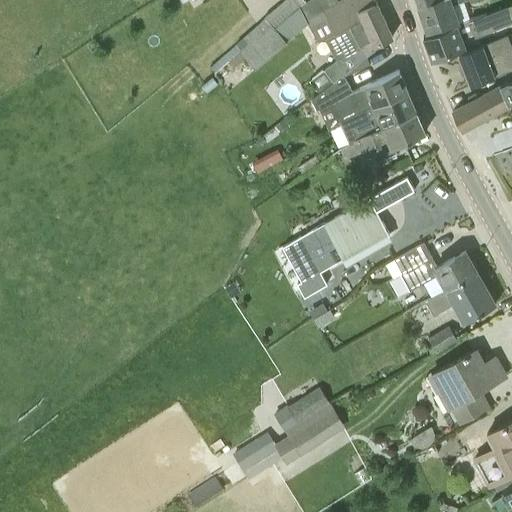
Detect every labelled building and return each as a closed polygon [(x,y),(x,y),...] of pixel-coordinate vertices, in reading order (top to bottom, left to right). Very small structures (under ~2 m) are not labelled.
[(308,22),(299,5),(306,1),(305,0),(284,0),(265,17),(243,36),(248,43),(241,49),(246,56),(256,66),(287,39),(308,22)] [(307,0),(306,1),(299,5),(308,22),(318,41),(324,37),(334,33),(334,32),(362,19),(359,12),(377,3),(377,2),(375,0),(340,0),(338,1),(336,3),(333,0),(331,2),(330,0),(307,0)] [(460,0),(435,0),(420,6),(430,33),(460,22),(454,4),(461,2),(460,0)] [(376,47),(375,44),(393,36),(377,3),(359,12),(362,19),(334,32),(334,33),(324,37),(337,59),(324,69),(333,81),(344,73),(367,55),(376,47)] [(432,60),(467,47),(463,37),(474,33),(475,36),(511,22),(511,19),(511,17),(511,16),(511,3),(460,22),(430,33),(423,36),(432,60)] [(511,45),(508,34),(459,53),(472,85),(511,67),(511,45)] [(241,49),(228,61),(234,67),(246,56),(241,49)] [(344,73),(345,75),(371,61),(367,55),(344,73)] [(399,70),(381,78),(353,90),(345,75),(344,73),(333,81),(334,81),(310,99),(318,112),(331,105),(338,120),(339,120),(408,90),(399,70)] [(511,79),(500,84),(501,87),(509,103),(511,101),(511,79)] [(510,105),(509,103),(501,87),(485,94),(477,98),(475,93),(468,97),(470,102),(452,111),(461,129),(510,105)] [(349,141),(416,109),(408,90),(339,120),(349,141)] [(394,145),(407,140),(426,132),(416,109),(349,141),(339,146),(345,158),(369,147),(375,161),(397,151),(394,145)] [(275,125),(280,131),(289,124),(284,118),(275,125)] [(312,156),(298,166),(303,173),(317,164),(312,156)] [(346,255),(371,242),(389,233),(376,210),(414,190),(407,177),(312,228),(282,244),(292,262),(295,261),(305,278),(298,282),(305,295),(327,282),(320,269),(346,255)] [(343,204),(339,198),(332,201),(336,208),(343,204)] [(426,300),(476,270),(465,250),(437,266),(424,242),(386,263),(393,277),(403,272),(411,288),(423,282),(431,296),(426,299),(426,300)] [(233,295),(258,280),(253,270),(228,285),(233,295)] [(464,322),(478,314),(496,304),(476,270),(426,300),(434,313),(453,303),(464,322)] [(320,313),(327,309),(324,302),(317,306),(320,313)] [(313,317),(318,326),(335,318),(330,308),(327,309),(320,313),(313,317)] [(449,325),(428,337),(436,351),(457,339),(449,325)] [(487,360),(483,363),(475,349),(428,375),(448,409),(452,407),(460,422),(486,406),(478,391),(505,376),(497,362),(490,366),(487,360)] [(276,414),(289,435),(332,408),(319,386),(276,414)] [(476,459),(491,484),(511,472),(511,419),(487,433),(496,448),(476,459)] [(294,442),(301,454),(328,437),(320,425),(294,442)] [(239,460),(246,472),(268,459),(268,458),(261,446),(254,451),(242,458),(239,460)] [(511,509),(511,488),(503,494),(511,509)] [(452,511),(459,509),(459,507),(443,502),(439,505),(441,508),(450,511),(452,511)]
